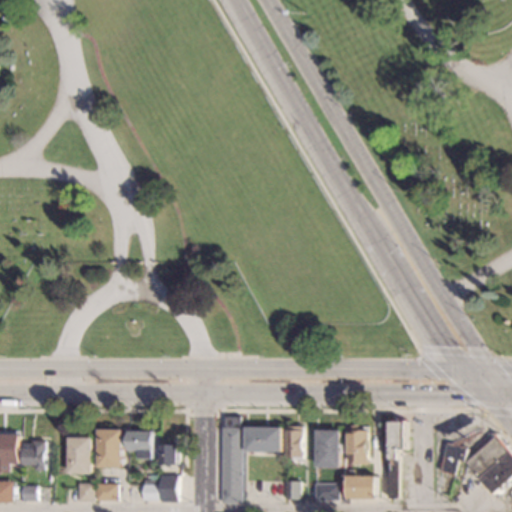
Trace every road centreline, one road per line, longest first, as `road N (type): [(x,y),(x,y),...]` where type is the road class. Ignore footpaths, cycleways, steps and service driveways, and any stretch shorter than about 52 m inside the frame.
road 1 (secondary): [(0,398),(511,401)]
road 2 (secondary): [(490,371),(0,367)]
road 3 (primary): [(225,0),(408,313),(480,400)]
road 4 (primary): [(490,371),(262,0)]
road 5 (residential): [(201,511),(204,368)]
